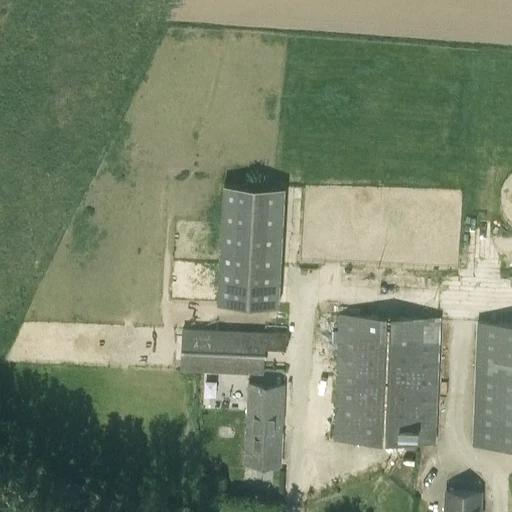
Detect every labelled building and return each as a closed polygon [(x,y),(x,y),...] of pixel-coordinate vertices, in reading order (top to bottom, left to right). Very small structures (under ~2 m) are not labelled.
[(278,306),(283,186),(223,183),(218,303),(278,306)] [(335,438),(433,441),(438,317),(339,313),(335,438)] [(511,321),(479,321),(474,443),(511,444),(511,321)] [(287,326),(268,325),(267,332),(183,328),(181,370),(265,374),(266,347),(286,348),(287,326)] [(244,462),(281,464),(285,385),(248,383),(244,462)] [(446,490),(444,511),(480,511),(481,491),(446,490)]
